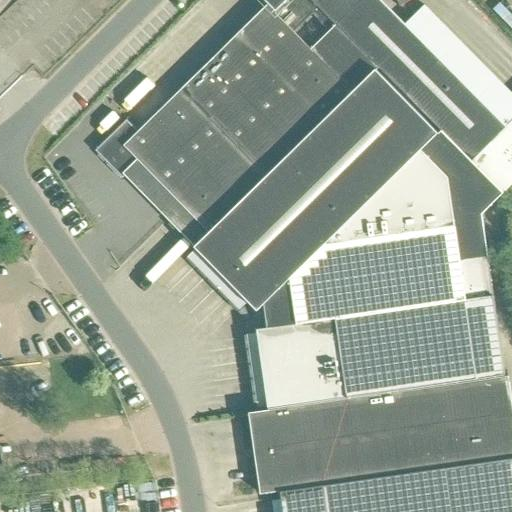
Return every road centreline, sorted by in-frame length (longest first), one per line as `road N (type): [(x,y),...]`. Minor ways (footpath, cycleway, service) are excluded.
road 1 (unclassified): [(193,511),(185,452),(162,394),(0,161)]
road 2 (unclassified): [(150,0),(0,149)]
